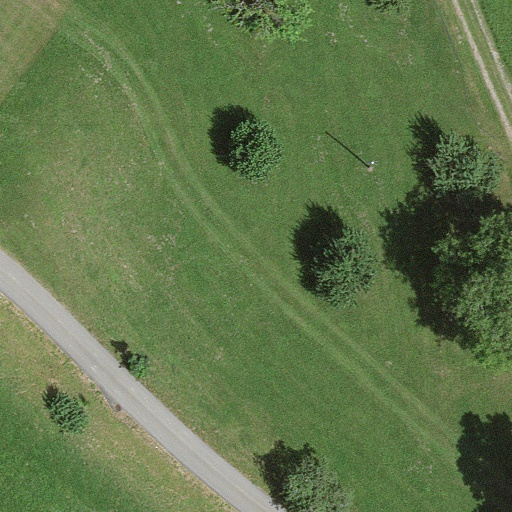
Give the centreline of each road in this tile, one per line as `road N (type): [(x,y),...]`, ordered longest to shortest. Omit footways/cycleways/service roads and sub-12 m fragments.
road 1 (track): [(0,271),(258,511)]
road 2 (track): [(459,0),(511,126)]
